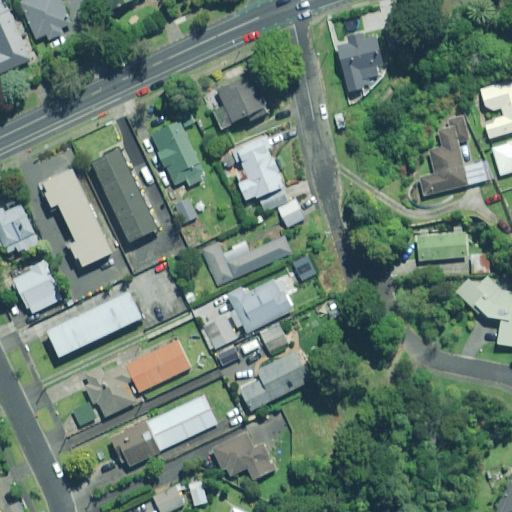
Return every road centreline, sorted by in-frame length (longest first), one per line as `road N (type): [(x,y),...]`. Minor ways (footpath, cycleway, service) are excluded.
road 1 (residential): [(511,377),(424,353),(347,259),(294,25),(283,7)]
road 2 (secondary): [(0,138),(283,7)]
road 3 (residential): [(62,511),(0,375)]
